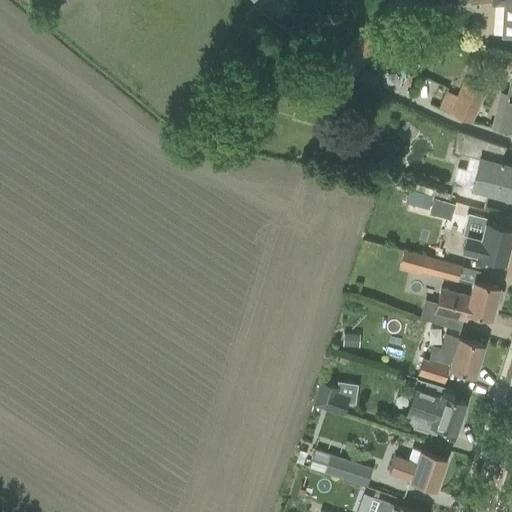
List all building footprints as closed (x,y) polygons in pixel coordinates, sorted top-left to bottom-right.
[(369,32),(366,29),(331,60),(343,71),(346,68),(354,75),(395,30),(382,18),(369,32)] [(363,71),(358,82),(373,90),(379,78),(363,71)] [(511,72),(505,99),(498,97),(491,127),(511,132),(511,72)] [(449,113),(470,122),(484,90),(462,81),(449,113)] [(459,134),(455,149),(477,155),(473,171),(469,185),(469,186),(488,191),(511,197),(511,164),(501,162),(505,148),(505,146),(494,143),(459,134)] [(396,230),(403,192),(387,189),(380,227),(396,230)] [(467,212),(461,234),(465,235),(462,249),(477,253),(476,254),(504,261),(509,242),(511,243),(511,242),(511,231),(511,230),(511,227),(486,221),(487,217),(467,212)] [(462,264),(421,253),(403,249),(398,269),(419,274),(421,268),(458,278),(462,264)] [(490,318),(495,302),(498,303),(501,299),(502,295),(501,290),(498,289),(498,287),(473,280),(469,295),(440,288),(434,311),(457,317),(464,319),(466,311),(490,318)] [(343,333),(342,346),(358,347),(359,334),(343,333)] [(473,375),(483,345),(464,338),(457,336),(452,351),(440,347),(432,345),(428,360),(421,358),(417,373),(443,381),(447,365),(449,366),(448,367),(454,369),(473,375)] [(414,387),(405,413),(416,417),(414,426),(435,433),(438,426),(454,432),(460,415),(463,416),(465,405),(464,405),(465,402),(454,398),(456,390),(441,385),(426,380),(426,381),(423,390),(420,389),(414,387)] [(320,382),(313,404),(341,413),(345,402),(347,395),(337,392),(338,388),(336,387),(320,382)] [(394,455),(389,470),(409,477),(409,479),(416,481),(435,488),(445,458),(426,451),(413,447),(408,460),(394,455)] [(307,468),(365,487),(372,467),(313,448),(307,468)] [(379,499),(374,511),(415,511),(388,502),(387,502),(379,499)]
